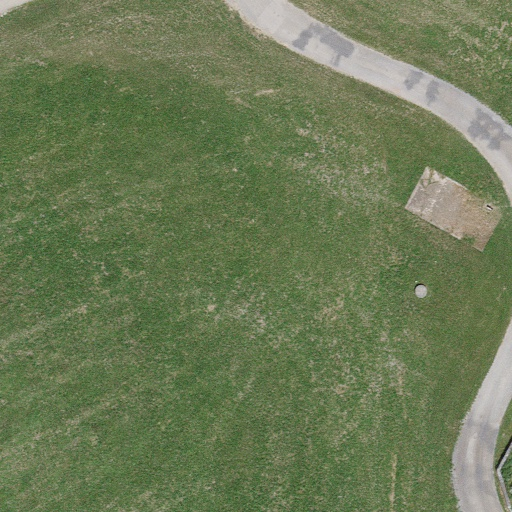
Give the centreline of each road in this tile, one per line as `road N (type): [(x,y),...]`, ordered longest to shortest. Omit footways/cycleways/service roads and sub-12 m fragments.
road 1 (track): [(251,0),(300,40),(464,104),(511,149)]
road 2 (track): [(511,370),(484,437),(491,511)]
